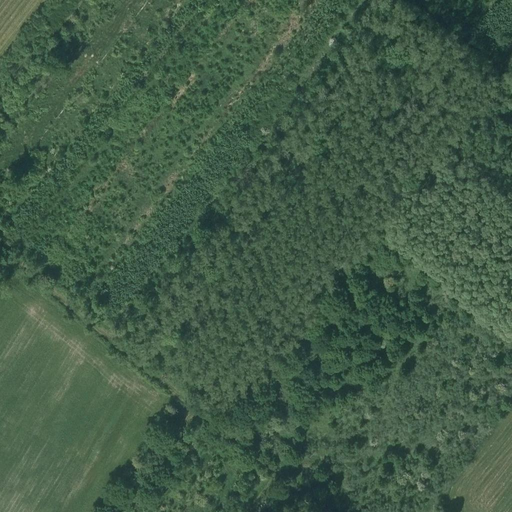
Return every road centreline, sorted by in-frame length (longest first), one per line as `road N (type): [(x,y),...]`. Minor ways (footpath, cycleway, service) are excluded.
road 1 (track): [(413,0),(497,68),(227,410),(207,417),(0,247)]
road 2 (track): [(318,511),(207,417)]
